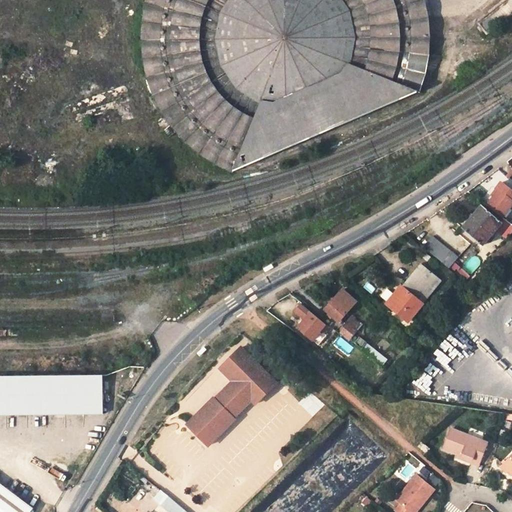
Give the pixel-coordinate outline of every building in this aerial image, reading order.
[(215,163),(234,172),(235,169),(420,92),(425,78),(428,68),(429,58),(431,48),(431,28),(430,18),(428,8),(425,0),(148,0),(147,8),(145,18),(144,28),(144,38),(144,48),(145,58),(147,68),(152,87),(160,106),(165,114),(171,123),(177,131),(184,138),(191,145),(199,151),(207,157),(215,163)] [(511,0),(496,10),(503,19),(511,13),(511,0)] [(511,209),(511,182),(508,187),(503,183),(485,201),(503,218),(511,209)] [(462,229),(482,244),(502,222),(483,206),(462,229)] [(448,265),(456,256),(432,237),(424,247),(448,265)] [(499,238),(490,248),(495,252),(504,243),(499,238)] [(388,306),(408,321),(441,281),(421,267),(388,306)] [(324,310),(338,321),(356,301),(342,290),(324,310)] [(326,327),(299,306),(293,314),(303,322),(297,330),(312,342),(320,331),(322,333),(326,327)] [(348,324),(354,328),(359,321),(353,316),(348,324)] [(358,331),(354,328),(348,324),(338,335),(349,343),(358,331)] [(318,346),(326,336),(322,333),(320,331),(312,342),(318,346)] [(363,349),(383,364),(387,359),(367,344),(363,349)] [(276,382),(239,348),(219,369),(232,382),(214,400),(213,399),(187,426),(209,447),(235,419),(234,418),(251,400),(255,404),(276,382)] [(490,443),(453,428),(446,448),(459,454),(474,460),(473,462),(481,466),(490,443)] [(426,441),(421,445),(429,453),(433,449),(426,441)] [(459,454),(458,457),(473,462),(474,460),(459,454)] [(437,490),(419,474),(398,499),(403,503),(397,509),(400,511),(413,511),(412,511),(423,498),(427,501),(437,490)] [(0,511),(30,511),(36,505),(0,478),(0,511)] [(166,511),(187,511),(160,489),(151,500),(166,511)] [(412,511),(413,511),(417,511),(427,501),(423,498),(412,511)]
